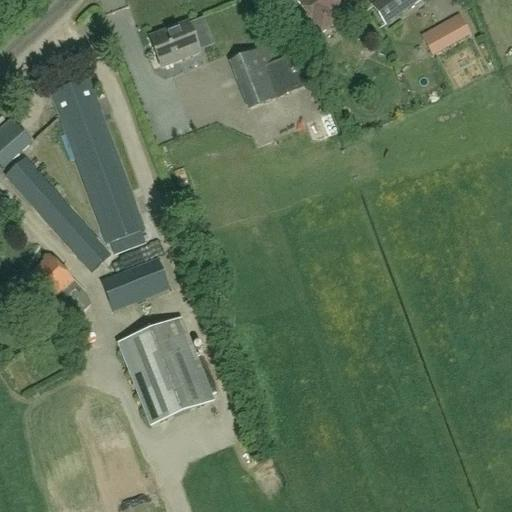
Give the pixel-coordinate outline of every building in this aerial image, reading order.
[(296,0),(322,35),(337,23),(332,16),(354,0),(296,0)] [(385,26),(421,0),(379,0),(371,6),(385,26)] [(459,19),(424,38),(434,55),(469,36),(459,19)] [(149,40),(160,69),(200,53),(189,24),(149,40)] [(284,97),(283,94),(294,90),(286,70),(275,74),(266,50),(233,63),(252,110),(284,97)] [(88,81),(50,95),(105,245),(110,244),(114,257),(145,245),(141,232),(143,231),(88,81)] [(14,123),(0,134),(0,166),(1,167),(30,141),(14,123)] [(111,256),(26,160),(5,178),(91,274),(111,256)] [(90,305),(84,293),(49,256),(15,289),(40,316),(50,307),(69,326),(90,305)] [(169,291),(157,261),(101,283),(113,313),(169,291)] [(215,403),(182,320),(119,345),(152,428),(215,403)]
